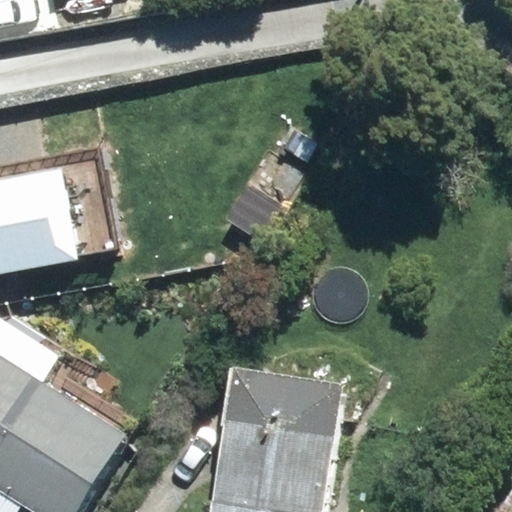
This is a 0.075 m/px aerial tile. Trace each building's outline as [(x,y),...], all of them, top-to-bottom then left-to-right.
[(0,292),(17,290),(11,256),(19,255),(13,217),(5,218),(3,204),(0,204),(0,292)] [(75,251),(42,256),(46,282),(79,276),(75,251)] [(197,345),(216,318),(188,300),(170,327),(197,345)] [(0,495),(25,511),(90,511),(134,445),(120,435),(142,401),(112,381),(90,415),(21,370),(30,355),(0,335),(0,495)] [(240,374),(219,511),(335,511),(354,391),(240,374)]
